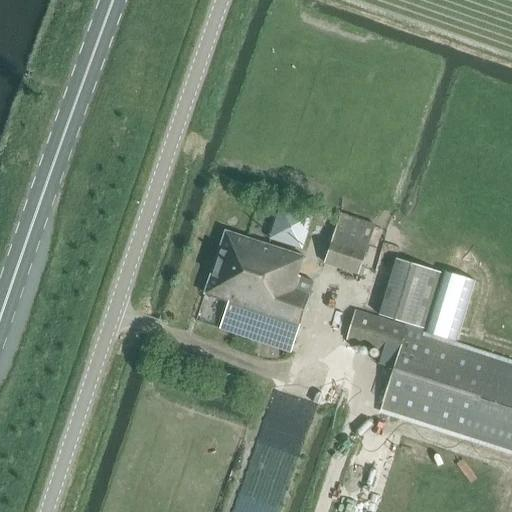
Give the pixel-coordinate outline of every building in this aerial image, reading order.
[(326,263),(358,274),(374,226),(341,215),(326,263)] [(221,330),(292,354),(311,296),(309,295),(314,282),(300,277),(306,259),(225,231),(206,294),(230,303),(221,330)] [(380,318),(425,332),(442,275),(397,261),(380,318)] [(399,358),(383,412),(511,450),(511,365),(407,334),(408,329),(355,314),(347,342),(399,358)] [(366,490),(367,468),(358,467),(358,489),(366,490)]
